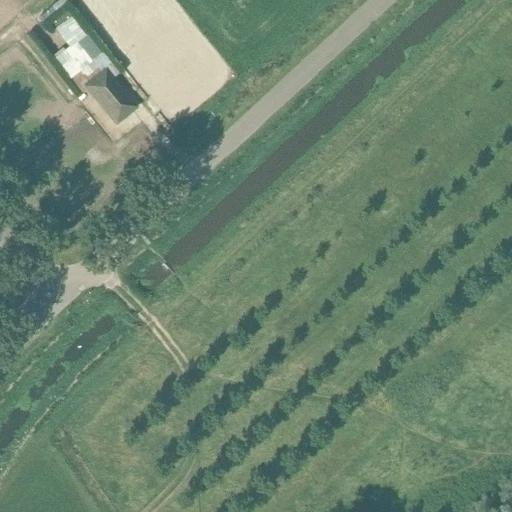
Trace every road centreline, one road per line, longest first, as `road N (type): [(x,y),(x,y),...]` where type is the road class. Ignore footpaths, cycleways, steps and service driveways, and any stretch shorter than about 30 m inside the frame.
road 1 (track): [(499,0),(162,315),(103,255)]
road 2 (tertiary): [(0,359),(55,298),(0,237)]
